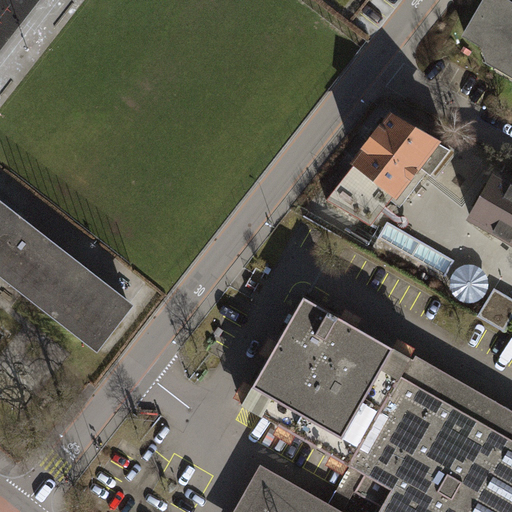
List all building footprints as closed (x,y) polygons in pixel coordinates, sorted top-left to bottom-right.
[(511,5),(503,0),(486,0),(465,34),(489,50),(493,64),(511,75),(511,5)] [(327,200),(371,226),(397,194),(405,200),(427,172),(431,176),(451,150),(392,116),(327,200)] [(511,182),(494,172),(468,220),(511,244),(511,182)] [(131,305),(0,204),(0,280),(94,352),(131,305)] [(511,296),(511,282),(504,278),(488,306),(502,314),(511,296)] [(392,351),(301,300),(252,388),(241,409),(352,471),(391,490),(377,511),(511,511),(511,438),(404,377),(412,363),(392,351)] [(511,511),(511,420),(412,363),(404,377),(511,438),(511,511),(377,511),(391,490),(352,471),(329,505),(258,464),(230,511),(511,511)]
